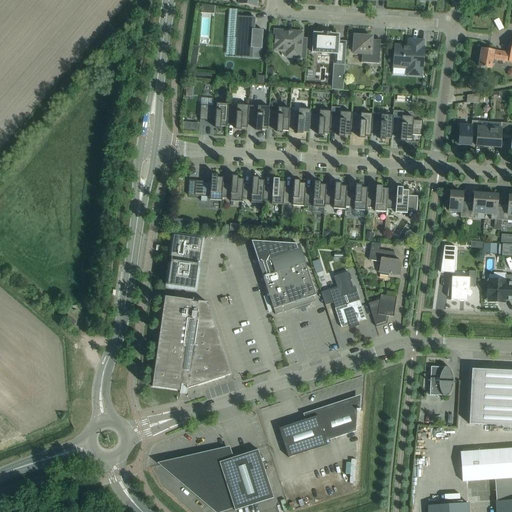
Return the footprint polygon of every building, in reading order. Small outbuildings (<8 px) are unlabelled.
[(261,59),(263,30),(252,30),(252,26),(254,26),(255,20),(254,20),(255,19),(255,18),(236,16),(236,9),(228,9),(226,37),(236,38),(234,57),(261,59)] [(275,31),(273,50),(281,51),(282,47),(285,47),(288,51),(288,57),(300,58),(300,60),(306,61),(307,40),(301,40),(301,37),(297,32),(295,33),(292,33),(290,33),(287,33),(285,33),(283,32),(283,31),(275,31)] [(339,35),(338,35),(330,34),(330,33),(322,33),(322,34),(314,33),(313,33),(313,34),(312,52),(312,53),(313,53),(313,52),(321,53),(322,55),(326,55),(327,53),(334,54),(333,64),(344,65),(346,41),(338,41),(338,35),(339,35)] [(371,43),(371,37),(354,36),(353,53),(362,53),(361,63),(379,64),(380,44),(371,43)] [(481,48),(478,67),(491,69),(493,59),(511,62),(511,37),(509,53),(481,48)] [(394,46),(393,67),(394,65),(407,66),(407,68),(408,71),(410,73),(413,75),(415,75),(420,76),(421,69),(422,69),(423,48),(422,47),(422,41),(409,40),(408,48),(404,47),(404,46),(394,46)] [(192,45),(190,59),(197,60),(199,46),(192,45)] [(466,103),(479,103),(479,94),(467,96),(466,103)] [(226,122),(227,120),(228,107),(228,104),(216,103),(216,106),(200,105),(199,120),(200,120),(200,118),(215,119),(214,127),(220,128),(220,127),(226,127),(226,122)] [(247,124),(247,121),(248,108),(248,106),(236,105),(236,108),(228,107),(227,120),(235,121),(235,129),(241,129),(241,128),(247,128),(247,124)] [(268,125),(268,123),(269,110),(269,107),(257,106),(257,109),(248,108),(247,121),(256,122),(255,130),(261,131),(261,129),(267,130),(268,125)] [(288,126),(288,124),(289,111),(290,108),(278,108),(277,110),(269,110),(268,123),(277,123),(276,132),(282,132),(282,131),(288,131),(288,126)] [(309,128),(309,126),(310,113),(310,110),(298,109),(298,112),(289,111),(288,124),(297,125),(297,133),(302,133),(303,132),(308,133),(309,128)] [(329,129),(330,127),(330,114),(331,111),(319,110),(319,113),(310,113),(309,126),(318,126),(317,134),(323,135),(323,134),(329,134),(329,129)] [(421,136),(422,120),(413,120),(413,117),(403,116),(404,111),(393,110),(392,115),(392,118),(391,131),(400,132),(400,140),(405,141),(406,139),(411,140),(412,133),(421,133),(421,136)] [(350,131),(350,128),(351,113),(339,112),(339,115),(330,114),(330,127),(338,128),(338,136),(344,136),(344,135),(350,136),(350,131)] [(371,130),(372,117),(372,114),(360,113),(360,114),(351,113),(350,128),(350,131),(359,131),(358,137),(364,138),(364,137),(370,137),(371,132),(371,130)] [(391,133),(391,131),(392,118),(392,115),(381,115),(380,118),(372,117),(371,130),(380,130),(379,139),(385,139),(385,138),(391,138),(391,133)] [(488,147),(489,128),(489,122),(471,121),(471,126),(471,133),(477,134),(476,146),(488,147)] [(506,136),(507,123),(489,122),(489,128),(488,147),(499,147),(500,135),(506,136)] [(470,145),(471,133),(471,126),(459,126),(459,136),(456,136),(456,143),(458,143),(458,145),(470,145)] [(221,198),(222,185),(222,183),(223,178),(217,177),(217,176),(211,176),(210,184),(196,183),(196,181),(195,181),(195,183),(189,182),(189,180),(188,195),(209,197),(209,200),(221,201),(221,198)] [(242,199),(243,186),(243,179),(237,179),(237,177),(231,177),(231,185),(222,185),(221,198),(230,198),(230,201),(242,202),(242,199)] [(262,201),(263,188),(263,185),(264,181),(258,180),(258,179),(252,179),(251,187),(243,186),(242,199),(251,200),(250,203),(262,204),(262,201)] [(284,189),(284,187),(284,182),(279,182),(279,180),(273,180),(272,188),(263,188),(262,201),(271,201),(271,204),(283,205),(284,189)] [(305,191),(305,188),(305,183),(299,183),(299,182),(294,181),(293,190),(284,189),(283,205),(282,217),(292,218),(292,206),(303,206),(305,191)] [(324,208),(324,205),(325,192),(325,190),(326,185),(320,184),(320,183),(314,183),(313,191),(305,191),(303,206),(312,206),(312,207),(324,208)] [(345,209),(345,206),(346,193),(346,191),(346,186),(340,186),(340,185),(334,184),(334,193),(325,192),(324,205),(333,206),(333,208),(345,209)] [(366,195),(366,193),(367,188),(361,187),(361,186),(355,186),(355,194),(346,193),(345,206),(354,207),(353,210),(365,211),(365,208),(366,195)] [(386,209),(387,196),(387,189),(382,189),(382,188),(376,187),(375,195),(366,195),(365,208),(374,208),(374,211),(386,212),(386,209)] [(408,198),(408,196),(408,191),(402,190),(402,189),(396,189),(396,197),(387,196),(386,209),(395,210),(395,213),(406,214),(407,211),(416,211),(417,196),(416,198),(408,198)] [(460,217),(466,218),(467,205),(461,205),(462,193),(450,192),(450,193),(447,193),(447,200),(449,200),(449,211),(460,212),(460,217)] [(484,213),(485,195),(473,194),(473,206),(467,205),(466,218),(477,218),(477,213),(484,213)] [(497,195),(485,195),(484,213),(491,214),(490,219),(501,220),(502,208),(496,207),(497,195)] [(511,196),(508,196),(508,208),(502,208),(501,220),(511,220),(511,196)] [(171,219),(171,226),(183,227),(183,225),(190,226),(191,220),(171,219)] [(199,262),(202,239),(173,235),(170,258),(171,258),(170,261),(197,265),(198,262),(199,262)] [(251,241),(275,315),(293,309),(296,309),(298,310),(301,309),(305,308),(307,307),(309,305),(311,303),(314,302),(312,296),(315,295),(299,246),(296,247),(295,244),(251,241)] [(393,260),(394,252),(379,250),(380,243),(371,243),(368,260),(380,262),(378,272),(380,272),(379,275),(387,276),(388,273),(399,275),(401,261),(393,260)] [(440,272),(454,273),(455,246),(444,246),(440,272)] [(194,289),(197,265),(170,261),(170,263),(167,285),(194,289)] [(469,291),(469,286),(474,286),(474,287),(475,287),(476,271),(475,271),(468,271),(468,272),(469,272),(469,278),(451,277),(451,284),(449,284),(449,283),(447,297),(447,296),(450,297),(450,300),(459,300),(460,299),(464,299),(463,301),(466,301),(466,296),(469,296),(470,296),(470,295),(471,295),(471,294),(471,293),(471,292),(470,291),(469,291)] [(325,305),(333,303),(335,308),(334,308),(341,328),(349,325),(349,327),(358,325),(357,322),(365,319),(359,300),(347,305),(344,295),(354,292),(347,272),(333,276),(337,287),(329,290),(329,289),(320,292),(325,305)] [(487,299),(487,302),(497,302),(497,299),(511,300),(511,275),(506,276),(505,280),(488,280),(488,282),(487,282),(486,291),(485,292),(485,296),(486,297),(486,299),(487,299)] [(393,317),(396,297),(380,295),(379,300),(368,303),(376,327),(376,325),(385,322),(386,316),(393,317)] [(207,303),(198,301),(197,303),(193,302),(193,298),(192,298),(192,300),(165,297),(152,387),(179,391),(179,393),(180,393),(181,385),(186,385),(186,386),(187,389),(231,374),(207,303)] [(448,367),(447,367),(445,367),(444,367),(443,368),(442,368),(442,367),(431,367),(429,395),(437,396),(437,395),(442,395),(443,397),(443,396),(446,396),(446,397),(448,395),(449,393),(450,391),(451,389),(452,387),(452,385),(452,382),(452,380),(452,377),(452,375),(451,373),(450,371),(449,369),(448,367)] [(511,370),(485,369),(485,370),(471,369),(469,424),(511,426),(511,370)] [(355,431),(357,410),(360,411),(360,409),(357,409),(357,398),(306,415),(307,419),(278,429),(288,457),(327,445),(325,441),(355,431)] [(429,447),(430,437),(422,436),(421,446),(429,447)] [(511,511),(511,448),(460,452),(462,482),(494,479),(496,511),(511,511)] [(163,465),(164,465),(217,510),(233,505),(234,511),(273,498),(257,450),(230,459),(227,450),(163,465)] [(439,481),(440,494),(453,493),(453,481),(439,481)] [(338,493),(344,490),(340,483),(335,486),(338,493)] [(428,511),(468,511),(467,503),(428,506),(428,511)]
